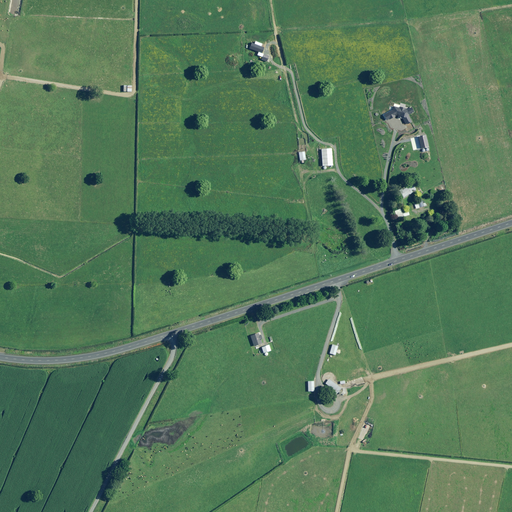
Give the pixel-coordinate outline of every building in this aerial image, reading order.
[(397,119),(403,120),(405,124),(412,121),(408,115),(414,112),(411,107),(409,108),(400,106),(399,108),(394,106),(392,110),(383,114),(386,120),(395,116),(396,114),(398,115),(397,119)] [(327,165),(333,165),(331,148),(321,149),(322,166),(323,166),(327,165)] [(411,185),(409,186),(400,191),(404,197),(417,190),(414,186),(412,187),(411,185)] [(402,214),(401,209),(395,211),(397,218),(403,217),(410,214),(409,212),(402,214)] [(261,334),(259,334),(259,333),(250,336),(254,346),(262,343),(261,339),(262,338),(261,334)] [(338,346),(332,344),(329,353),(335,355),(338,346)] [(267,352),(271,350),(269,345),(262,347),(263,353),(265,352),(265,353),(264,353),(264,354),(265,354),(265,355),(266,355),(267,355),(268,355),(268,354),(268,353),(268,352),(267,352)] [(336,395),(341,388),(329,379),(326,383),(335,390),(333,393),(336,395)]
